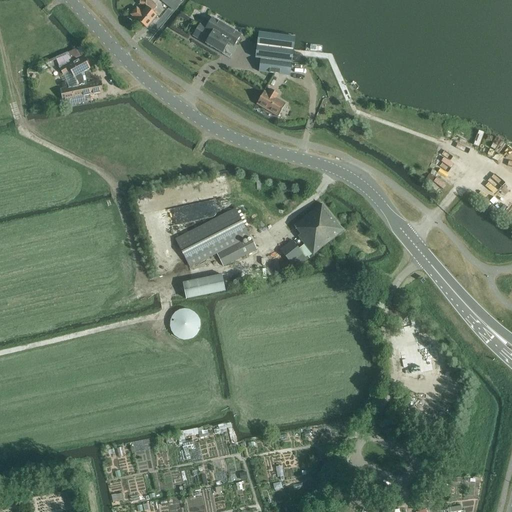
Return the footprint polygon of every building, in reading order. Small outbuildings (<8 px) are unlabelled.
[(157,7),(149,0),(147,0),(147,1),(141,0),(140,5),(146,5),(147,6),(143,12),(137,7),(131,15),(147,28),(157,15),(152,11),(157,7)] [(201,24),(193,36),(223,54),(229,44),(235,47),(242,35),(213,17),(207,28),(201,24)] [(296,37),(259,32),(255,58),(261,59),(259,72),(290,76),(296,37)] [(68,52),(56,58),(68,88),(61,89),(63,101),(68,101),(69,108),(77,106),(77,104),(92,102),(91,96),(103,94),(101,81),(86,84),(84,72),(91,69),(82,53),(87,50),(84,45),(78,48),(68,53),(68,52)] [(257,104),(279,117),(286,104),(277,98),(279,94),(271,89),(268,93),(264,91),(257,104)] [(313,257),(343,232),(321,204),(294,227),(300,235),(298,237),(303,246),(299,249),(293,241),(280,251),(296,271),(308,262),(306,259),(311,255),(313,257)] [(235,210),(175,240),(187,264),(188,265),(189,269),(197,264),(216,255),(222,264),(224,268),(231,264),(248,255),(256,250),(251,242),(243,245),(241,242),(249,237),(235,210)] [(223,276),(184,284),(187,300),(227,293),(223,276)] [(201,325),(201,321),(200,318),(198,316),(196,313),(193,311),(191,310),(187,309),(184,308),(181,309),(178,310),(176,312),(173,314),(171,316),(170,320),(169,322),(169,325),(169,328),(170,331),(172,334),(174,336),(176,338),(179,340),(183,340),(186,341),(191,339),(194,338),(197,336),(199,333),(200,331),(201,328),(201,325)]
